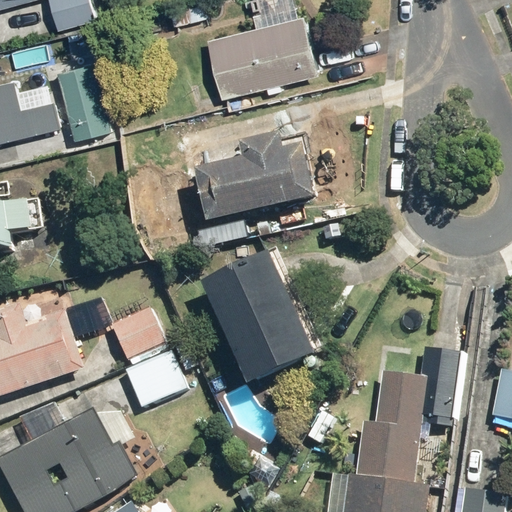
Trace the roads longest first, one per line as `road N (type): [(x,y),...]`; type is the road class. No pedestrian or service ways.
road 1 (residential): [(412,179),(429,0)]
road 2 (residential): [(438,0),(511,160)]
road 3 (residential): [(511,202),(485,234),(458,234),(436,228),(418,208),(412,179)]
